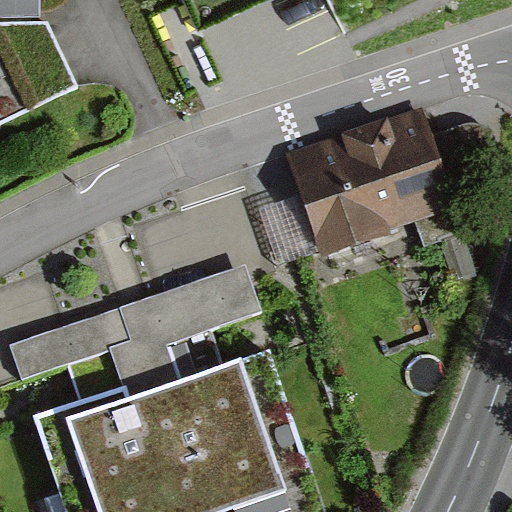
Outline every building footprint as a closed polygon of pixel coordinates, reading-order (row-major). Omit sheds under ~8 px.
[(26,0),(0,0),(0,21),(27,22),(26,0)] [(415,121),(289,160),(321,260),(446,221),(415,121)] [(280,260),(312,250),(293,193),(261,203),(280,260)] [(246,255),(11,342),(25,379),(113,347),(121,367),(267,313),(246,255)] [(311,511),(268,375),(56,442),(78,511),(311,511)]
